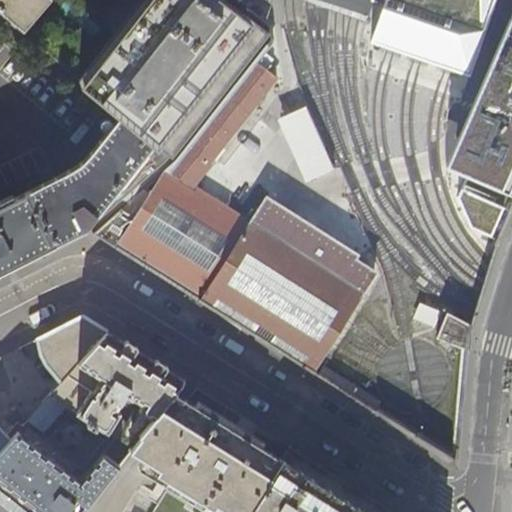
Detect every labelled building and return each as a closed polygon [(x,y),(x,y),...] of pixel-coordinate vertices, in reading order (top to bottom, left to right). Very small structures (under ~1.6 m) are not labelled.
[(0,0),(0,11),(24,32),(50,0),(0,0)] [(141,0),(80,80),(122,116),(169,156),(261,41),(259,28),(228,3),(223,0),(141,0)] [(334,0),(344,3),(358,8),(368,11),(377,14),(396,20),(416,26),(434,32),(453,38),(470,44),(486,49),(502,0),(334,0)] [(263,38),(261,41),(169,156),(87,230),(109,243),(164,278),(220,313),(293,360),(313,372),(376,276),(265,206),(253,224),(183,180),(277,66),(267,58),(274,49),(273,44),(263,38)] [(511,53),(465,161),(511,181),(511,53)] [(300,183),(329,171),(303,107),(273,119),(300,183)] [(87,230),(169,156),(122,116),(91,152),(82,161),(81,162),(75,166),(69,169),(1,203),(0,200),(0,273),(13,268),(43,252),(74,236),(87,230)] [(487,211),(508,220),(511,211),(511,209),(511,188),(499,182),(487,211)] [(468,330),(471,320),(446,308),(437,331),(467,346),(468,330)] [(139,431),(174,392),(184,380),(139,352),(83,316),(56,330),(38,339),(39,353),(44,363),(61,378),(47,394),(28,416),(43,429),(65,403),(76,410),(75,411),(103,427),(99,435),(110,442),(115,434),(132,444),(141,434),(139,431)] [(243,434),(174,392),(139,431),(141,434),(132,444),(128,450),(160,469),(157,474),(214,508),(217,504),(231,511),(250,511),(284,459),(243,434)] [(0,511),(69,511),(65,508),(76,495),(87,503),(119,462),(102,449),(84,471),(29,426),(23,434),(18,430),(11,438),(0,427),(0,511)] [(291,447),(284,459),(250,511),(393,511),(345,481),(291,447)]
